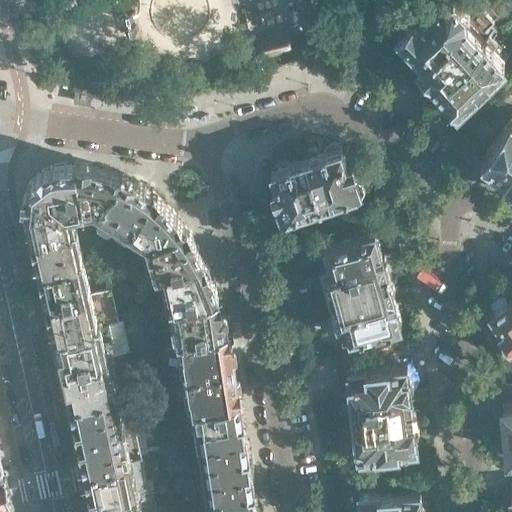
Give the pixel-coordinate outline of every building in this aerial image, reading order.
[(419,59),(465,17),(469,13),(461,4),(457,0),(437,0),(431,6),(426,1),(412,14),(408,13),(398,22),(399,26),(396,29),(414,47),(410,50),(419,59)] [(437,84),(485,38),(465,17),(419,59),(417,61),(419,64),(418,68),(424,75),(428,74),(437,84)] [(267,38),(259,40),(262,52),(289,45),(286,33),(279,35),(279,33),(266,36),(267,38)] [(457,106),(496,67),(495,67),(504,58),(485,38),(437,84),(446,93),(444,97),(450,104),(455,103),(457,106)] [(91,88),(77,85),(74,100),(89,102),(91,88)] [(504,172),(511,160),(511,113),(482,157),(504,172)] [(365,178),(362,170),(355,167),(348,145),(343,147),(341,141),(339,142),(337,141),(335,141),(333,141),(331,142),(328,143),(327,145),(325,147),(318,149),(316,148),(316,147),(314,147),(313,146),(312,146),(311,146),(310,146),(309,147),(307,148),(306,150),(306,152),(306,153),(322,199),(357,187),(357,186),(362,185),(365,178)] [(322,199),(306,153),(287,160),(284,159),(283,159),(281,159),(279,160),(277,160),(275,162),(274,163),(273,165),(271,165),(273,171),(268,172),(275,194),(272,201),(275,209),(282,212),(286,211),(322,199)] [(86,204),(77,162),(72,162),(68,162),(65,162),(61,162),(57,163),(54,164),(50,165),(45,168),(42,169),(39,172),(36,174),(34,177),(30,181),(68,208),(86,204)] [(101,207),(123,173),(116,170),(104,166),(99,165),(94,164),(88,163),(83,162),(77,162),(86,204),(93,202),(101,207)] [(131,226),(154,191),(149,187),(144,184),(140,181),(135,179),(130,176),(123,173),(101,207),(117,217),(115,222),(127,231),(128,230),(131,226)] [(72,227),(68,208),(30,181),(28,183),(27,185),(26,188),(25,192),(25,196),(25,198),(26,207),(33,237),(72,227)] [(159,196),(154,191),(131,226),(147,237),(185,225),(182,221),(180,219),(174,211),(171,208),(164,201),(159,196)] [(383,252),(375,224),(352,231),(352,232),(325,239),(325,240),(318,242),(322,259),(325,268),(383,252)] [(201,250),(196,242),(192,234),(186,227),(185,225),(147,237),(151,253),(148,254),(152,270),(154,269),(163,267),(205,258),(203,255),(201,250)] [(77,249),(72,227),(33,237),(40,268),(79,259),(83,258),(81,249),(77,249)] [(394,290),(384,252),(383,252),(325,268),(335,306),(393,290),(394,290)] [(207,264),(205,258),(163,267),(167,285),(164,286),(167,301),(173,300),(218,290),(216,284),(213,275),(210,269),(207,264)] [(84,280),(79,259),(40,268),(47,300),(86,291),(90,290),(88,279),(84,280)] [(118,318),(111,286),(86,291),(47,300),(54,332),(95,323),(97,323),(97,322),(118,318)] [(225,315),(224,306),(220,306),(218,291),(218,290),(173,300),(176,312),(170,313),(172,326),(175,325),(177,334),(183,333),(227,325),(226,315),(225,315)] [(401,318),(393,290),(335,306),(338,316),(342,333),(350,330),(350,331),(377,323),(378,325),(401,318)] [(511,295),(508,290),(505,292),(505,291),(500,291),(490,298),(489,302),(492,307),(490,309),(501,325),(497,328),(508,344),(511,342),(511,341),(511,295)] [(107,355),(103,338),(99,339),(95,323),(54,332),(62,365),(107,355)] [(234,360),(231,340),(230,341),(228,325),(227,325),(183,333),(185,346),(179,347),(181,359),(185,359),(186,368),(234,360)] [(118,388),(111,354),(107,355),(62,365),(69,398),(114,389),(118,388)] [(240,395),(238,379),(237,379),(234,360),(186,368),(187,375),(185,376),(186,389),(195,388),(198,402),(240,395)] [(411,390),(407,361),(366,366),(366,362),(347,364),(347,368),(351,397),(411,390)] [(120,412),(114,389),(69,398),(77,432),(126,421),(124,411),(120,412)] [(414,418),(411,390),(351,397),(354,425),(414,418)] [(246,430),(240,395),(198,402),(188,404),(191,417),(195,416),(199,438),(246,430)] [(511,398),(502,400),(507,452),(511,451),(511,398)] [(418,445),(414,418),(354,425),(357,452),(358,452),(358,456),(377,454),(377,450),(418,445)] [(129,455),(124,431),(128,430),(126,421),(77,432),(84,465),(129,455)] [(165,448),(161,430),(149,432),(152,450),(165,448)] [(251,464),(246,430),(199,438),(195,439),(197,452),(201,451),(205,472),(251,464)] [(135,478),(129,455),(84,465),(92,498),(141,487),(139,478),(135,478)] [(257,499),(251,464),(205,472),(201,473),(204,486),(208,486),(211,506),(214,506),(257,499)] [(0,500),(11,498),(5,473),(3,473),(0,473),(0,500)] [(139,511),(137,498),(143,497),(141,487),(92,498),(94,511),(139,511)] [(421,511),(420,488),(380,491),(379,487),(359,489),(360,511),(421,511)] [(258,511),(257,499),(214,506),(215,511),(258,511)]
